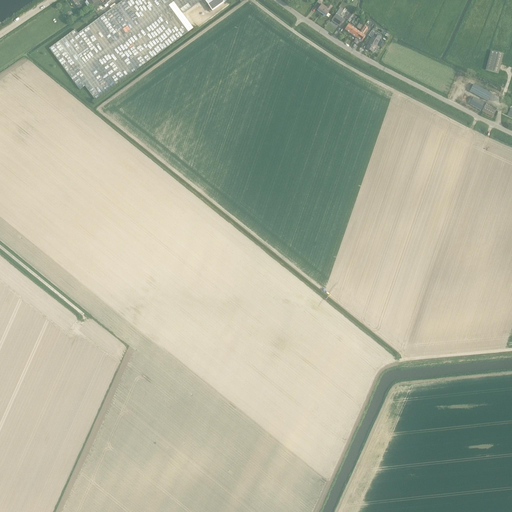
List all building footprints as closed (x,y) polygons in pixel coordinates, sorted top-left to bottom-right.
[(95,100),(116,85),(193,28),(183,14),(202,0),(123,0),(78,34),(75,30),(49,49),(80,90),(85,86),(95,100)] [(204,0),(212,11),(227,0),(204,0)] [(330,10),(332,7),(329,5),(326,8),(322,5),(317,11),(326,17),(330,11),(330,10)] [(339,17),(344,10),(340,8),(338,12),(336,15),(331,21),(340,27),(344,20),(339,17)] [(345,30),(350,34),(354,29),(348,25),(345,30)] [(354,29),(350,34),(356,38),(359,33),(354,29)] [(359,33),(356,38),(362,42),(365,37),(359,33)] [(379,41),(380,38),(374,35),(372,37),(366,49),(372,52),(379,41)] [(491,51),(486,70),(498,74),(503,54),(491,51)] [(487,101),(491,94),(473,85),(469,92),(487,101)] [(470,105),(482,111),(482,112),(492,117),(496,109),(486,104),(473,98),(470,105)]
